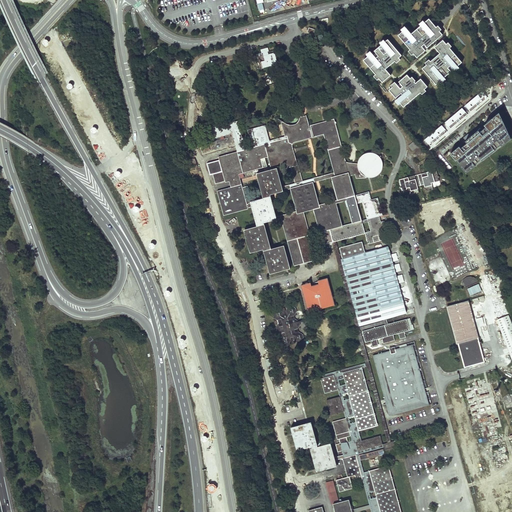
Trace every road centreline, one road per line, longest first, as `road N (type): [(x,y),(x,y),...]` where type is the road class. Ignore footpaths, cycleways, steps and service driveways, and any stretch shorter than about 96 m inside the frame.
road 1 (secondary): [(231,511),(211,400),(117,25)]
road 2 (trunk): [(199,511),(159,307),(130,244)]
road 3 (motorway): [(130,244),(5,0)]
road 4 (residential): [(369,0),(194,43),(161,33),(138,4)]
road 5 (secondary): [(104,220),(123,262),(111,296),(71,300),(45,270)]
road 6 (secondary): [(45,270),(74,311),(139,315),(159,353)]
road 7 (trunk): [(159,353),(159,511)]
road 8 (trunk): [(104,220),(152,308),(159,353)]
road 9 (secondary): [(0,132),(45,270)]
road 10 (trunk): [(130,244),(34,148)]
road 11 (unknown): [(246,287),(329,269),(347,304)]
